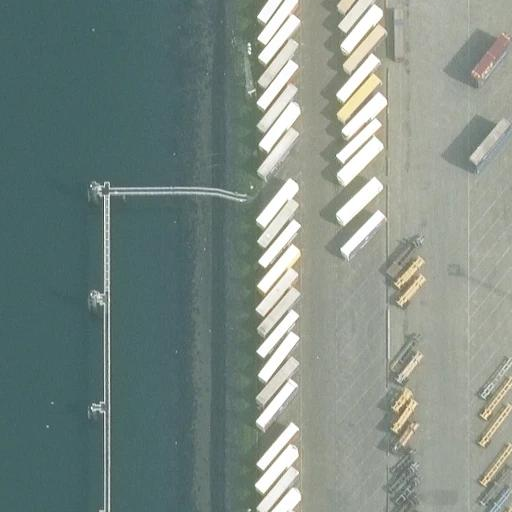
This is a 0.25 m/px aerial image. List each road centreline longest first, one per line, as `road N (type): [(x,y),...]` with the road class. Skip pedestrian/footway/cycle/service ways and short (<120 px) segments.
road 1 (unknown): [(331,511),(329,0)]
road 2 (unknown): [(417,52),(415,511)]
